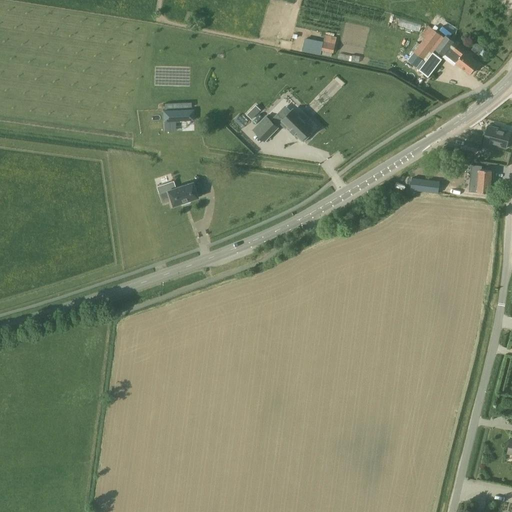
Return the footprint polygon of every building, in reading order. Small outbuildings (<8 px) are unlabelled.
[(445,55),(454,42),(446,35),(445,37),(428,25),(421,35),(425,38),(414,53),(426,61),(419,71),(428,78),(442,59),(433,52),(435,50),(444,56),(445,55)] [(322,50),(334,53),(337,37),(325,35),(322,50)] [(303,51),(321,55),(324,41),(306,37),(303,51)] [(454,42),(445,55),(456,64),(470,74),(478,63),(472,58),(473,56),(454,42)] [(417,68),(423,59),(414,53),(408,61),(417,68)] [(337,76),(325,88),(332,95),(344,84),(337,76)] [(193,110),(163,111),(163,122),(194,121),(193,110)] [(297,117),(291,111),(284,119),(278,114),(271,121),(266,117),(253,130),(265,141),(278,128),(277,127),(281,123),(286,129),(288,127),(291,130),(290,131),(294,135),(296,134),(304,142),(312,134),(310,132),(313,129),(307,123),(310,119),(302,112),(297,117)] [(493,145),(506,148),(510,131),(487,125),(481,148),(492,151),(493,145)] [(479,144),(481,145),(484,135),(473,133),(471,140),(467,139),(464,149),(477,152),(479,144)] [(478,192),(490,193),(492,171),(480,169),(478,192)] [(412,178),(411,190),(439,193),(440,181),(412,178)] [(159,194),(162,204),(170,201),(172,206),(181,203),(181,204),(189,201),(189,200),(197,197),(193,182),(159,194)]
